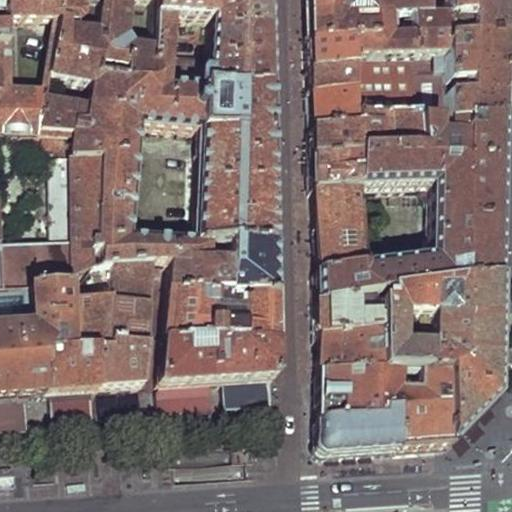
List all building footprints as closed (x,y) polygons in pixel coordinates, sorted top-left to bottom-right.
[(0,0),(0,27),(50,26),(50,0),(0,0)] [(100,25),(102,0),(50,0),(50,26),(42,83),(88,91),(90,82),(92,71),(100,25)] [(102,0),(100,25),(92,71),(117,77),(117,86),(144,90),(145,56),(124,54),(119,46),(121,6),(124,4),(149,5),(149,0),(102,0)] [(149,0),(149,5),(145,56),(144,90),(200,96),(263,91),(260,4),(262,2),(261,0),(246,0),(246,2),(224,0),(149,0)] [(302,0),(303,1),(305,45),(346,43),(368,43),(367,0),(302,0)] [(407,42),(407,62),(439,61),(439,45),(439,42),(439,26),(440,18),(423,18),(423,0),(367,0),(368,43),(385,43),(385,19),(406,18),(407,42)] [(439,42),(439,45),(497,45),(498,35),(498,0),(440,0),(440,18),(439,26),(458,28),(458,42),(439,42)] [(368,43),(346,43),(348,65),(407,62),(407,42),(385,43),(368,43)] [(305,45),(306,74),(349,72),(348,65),(346,43),(305,45)] [(456,98),(438,99),(437,129),(494,126),(497,45),(439,45),(439,61),(438,88),(457,88),(456,98)] [(306,74),(307,100),(348,97),(350,122),(410,120),(407,62),(348,65),(349,72),(306,74)] [(222,250),(268,254),(265,173),(263,91),(200,96),(144,90),(117,86),(90,82),(88,91),(84,112),(39,105),(33,139),(68,143),(71,164),(92,165),(91,247),(87,248),(86,257),(95,257),(95,273),(146,270),(154,270),(163,270),(165,246),(156,245),(126,242),(136,134),(192,139),(188,247),(203,249),(222,250)] [(0,297),(22,296),(57,295),(69,294),(86,274),(86,257),(87,248),(91,247),(92,165),(71,164),(68,143),(33,139),(39,105),(38,101),(0,97),(0,138),(29,141),(30,153),(47,155),(47,162),(46,165),(45,250),(0,250),(0,297)] [(307,100),(309,135),(351,133),(350,122),(348,97),(307,100)] [(309,135),(306,135),(306,164),(351,163),(411,160),(410,130),(410,120),(350,122),(351,133),(309,135)] [(316,277),(309,277),(310,284),(310,292),(310,309),(367,301),(490,286),(491,231),(492,206),(494,126),(437,129),(410,130),(411,160),(351,163),(352,197),(422,195),(421,266),(361,272),(316,277)] [(307,196),(311,196),(352,197),(351,163),(306,164),(307,196)] [(315,256),(316,277),(361,272),(352,197),(311,196),(315,256)] [(162,284),(161,296),(269,302),(269,279),(268,254),(222,250),(221,268),(202,267),(203,249),(188,247),(165,246),(163,270),(162,284)] [(69,294),(144,286),(145,280),(146,270),(95,273),(86,274),(69,294)] [(88,359),(89,397),(112,395),(131,393),(135,390),(137,373),(138,356),(102,352),(107,310),(142,313),(144,286),(69,294),(71,360),(88,359)] [(438,374),(440,451),(485,403),(487,352),(488,344),(490,291),(490,286),(367,301),(371,336),(374,375),(386,376),(438,374)] [(31,401),(38,401),(37,361),(60,360),(57,295),(22,296),(24,334),(0,336),(0,403),(2,403),(20,402),(31,401)] [(270,327),(269,302),(161,296),(158,329),(156,344),(271,351),(270,327)] [(367,301),(310,309),(310,326),(311,343),(316,343),(371,336),(367,301)] [(142,313),(107,310),(102,352),(138,356),(140,335),(142,313)] [(371,336),(316,343),(316,361),(316,377),(374,375),(371,336)] [(271,351),(156,344),(152,389),(157,391),(184,389),(206,388),(212,388),(218,387),(241,386),(264,385),(268,384),(271,382),(271,351)] [(37,361),(38,401),(42,400),(46,400),(66,398),(87,397),(89,397),(88,359),(71,360),(60,360),(37,361)] [(438,374),(386,376),(389,456),(415,454),(440,451),(438,374)] [(316,377),(311,378),(312,455),(315,460),(355,458),(389,456),(386,376),(374,375),(316,377)] [(266,411),(264,385),(241,386),(218,387),(219,414),(266,411)] [(184,389),(157,391),(152,391),(151,418),(210,415),(210,414),(210,409),(206,404),(206,388),(184,389)] [(89,420),(87,397),(66,398),(46,400),(47,423),(89,420)] [(0,436),(22,435),(20,402),(2,403),(0,403),(0,436)] [(0,491),(14,491),(13,479),(11,479),(10,470),(0,471),(0,491)]
